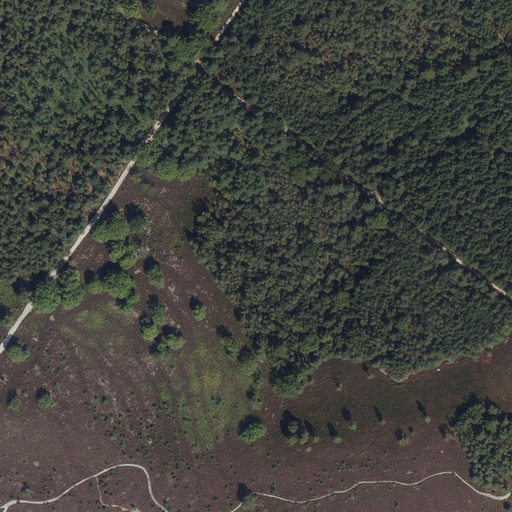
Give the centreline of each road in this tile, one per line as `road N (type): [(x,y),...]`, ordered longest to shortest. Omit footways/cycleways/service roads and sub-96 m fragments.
road 1 (track): [(511,301),(105,0)]
road 2 (track): [(0,357),(213,46)]
